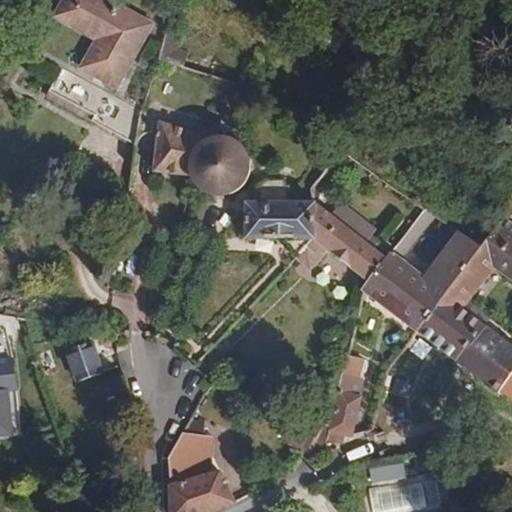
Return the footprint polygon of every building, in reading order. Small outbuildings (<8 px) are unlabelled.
[(152,26),(104,0),(63,0),(55,14),(86,33),(96,40),(81,66),(116,87),(152,26)] [(169,33),(161,58),(187,67),(193,51),(182,48),(187,38),(169,33)] [(143,114),(64,70),(48,97),(95,123),(138,146),(143,114)] [(255,175),(256,169),(254,161),(250,152),(245,147),(238,142),(234,141),(229,139),(223,139),(217,140),(162,123),(154,173),(195,178),(196,182),(199,187),(201,191),(206,195),(212,198),(217,200),(223,201),(229,201),(234,199),(240,197),(244,195),(248,190),(250,188),(252,184),(254,181),(255,175)] [(258,190),(258,204),(290,205),(289,190),(280,181),(266,182),(258,190)] [(258,204),(232,205),(232,240),(288,241),(302,257),(316,242),(316,204),(290,205),(279,205),(258,204)] [(368,242),(333,216),(316,204),(316,242),(302,257),(300,259),(314,271),(331,252),(372,284),(397,250),(389,244),(375,233),(368,242)] [(342,204),(333,216),(368,242),(375,233),(377,230),(342,204)] [(449,298),(485,249),(462,233),(428,280),(403,262),(437,217),(427,210),(413,229),(397,250),(372,284),(366,292),(423,335),(449,298)] [(449,298),(423,335),(502,395),(504,391),(511,396),(511,345),(466,310),(469,306),(499,267),(511,276),(511,218),(506,213),(505,214),(497,232),(485,249),(449,298)] [(397,250),(413,229),(405,223),(389,244),(397,250)] [(163,299),(166,286),(153,283),(150,296),(163,299)] [(106,374),(94,343),(68,353),(81,384),(106,374)] [(355,438),(364,398),(362,397),(366,381),(346,376),(333,430),(331,441),(345,444),(347,437),(355,438)] [(0,435),(15,434),(10,389),(0,390),(0,388),(0,435)] [(331,441),(333,430),(315,422),(305,452),(322,459),(328,456),(331,441)] [(208,492),(203,478),(208,438),(187,435),(173,457),(172,469),(173,511),(221,511),(237,504),(228,484),(208,492)] [(385,460),(369,464),(373,481),(405,475),(402,457),(385,460)]
